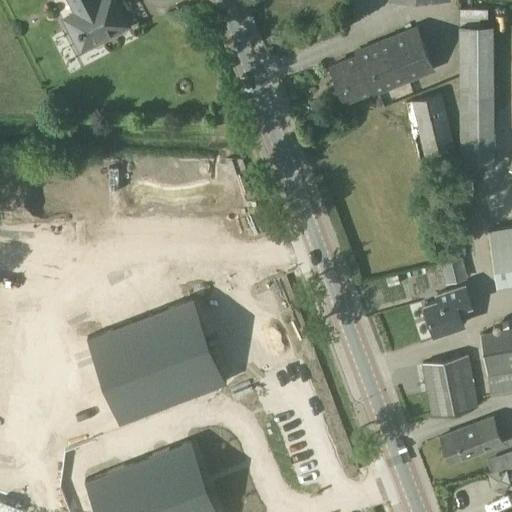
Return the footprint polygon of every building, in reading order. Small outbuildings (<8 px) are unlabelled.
[(69,0),(76,12),(72,14),(88,45),(92,43),(95,44),(123,30),(124,26),(128,24),(115,0),(69,0)] [(464,19),(462,0),(453,0),(455,19),(464,19)] [(455,46),(465,45),(463,24),(454,25),(455,46)] [(358,54),(332,64),(346,100),(372,89),(374,93),(434,69),(417,25),(356,50),(358,54)] [(481,83),(462,83),(463,163),(497,163),(497,83),(481,83)] [(443,94),(407,102),(421,159),(456,150),(443,94)] [(511,224),(489,229),(498,281),(511,279),(511,224)] [(442,261),(447,282),(467,277),(461,256),(442,261)] [(439,299),(425,303),(435,333),(464,323),(459,307),(471,303),(465,283),(437,293),(439,299)] [(11,309),(21,307),(17,287),(7,289),(11,309)] [(194,295),(88,335),(88,337),(93,338),(123,415),(120,419),(120,421),(227,381),(226,379),(222,378),(212,352),(192,300),(195,296),(194,295)] [(511,326),(482,332),(490,375),(511,370),(511,326)] [(468,355),(423,363),(432,414),(477,406),(468,355)] [(511,370),(490,375),(493,394),(511,391),(511,370)] [(462,427),(441,435),(451,461),(506,441),(496,415),(482,420),(478,408),(458,416),(462,427)] [(217,511),(189,439),(90,476),(103,511),(217,511)]
